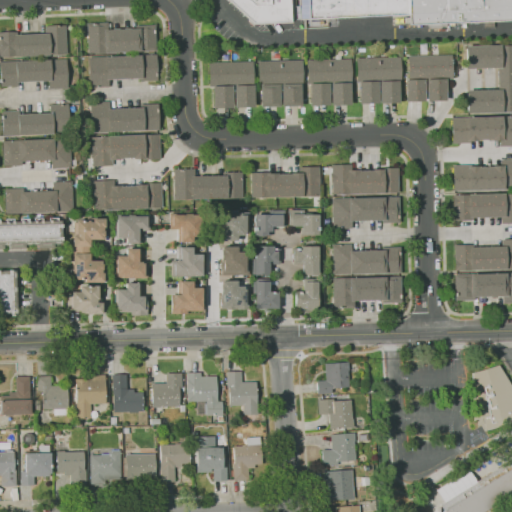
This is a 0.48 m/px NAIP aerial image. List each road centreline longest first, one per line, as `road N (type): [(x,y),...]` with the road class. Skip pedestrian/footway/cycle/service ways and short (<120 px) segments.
road 1 (residential): [(430,334),(421,140),(408,133),(195,138),(186,121),(178,9),(170,0)]
road 2 (tertiary): [(390,335),(0,343)]
road 3 (residential): [(286,337),(290,511)]
